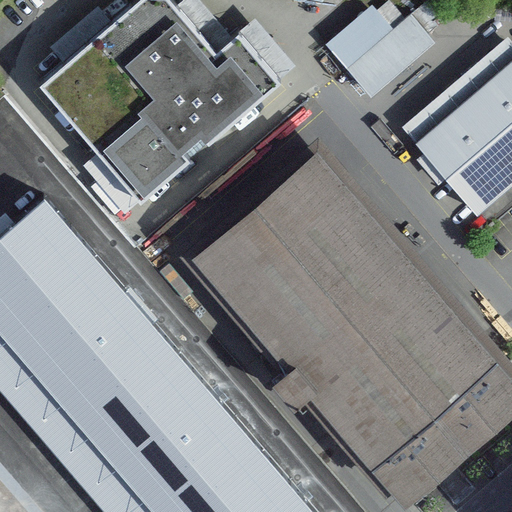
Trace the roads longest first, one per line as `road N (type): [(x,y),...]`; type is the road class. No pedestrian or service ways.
road 1 (unknown): [(511,320),(321,87)]
road 2 (unknown): [(303,511),(193,391)]
